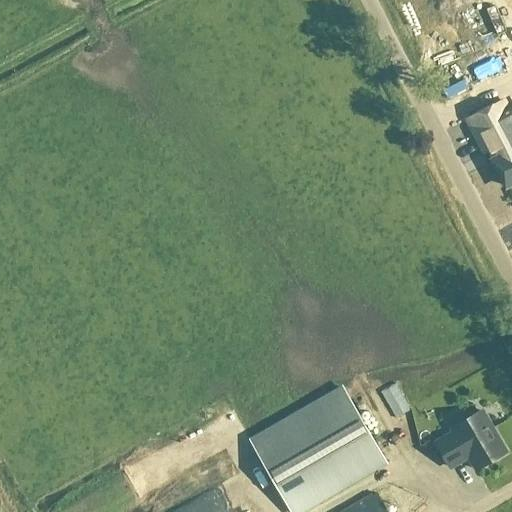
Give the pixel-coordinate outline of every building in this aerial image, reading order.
[(468,73),(509,59),(500,30),(458,44),(468,73)] [(511,117),(511,118),(504,103),(468,122),(493,168),(498,166),(509,187),(511,184),(511,117)] [(387,394),(401,421),(415,414),(401,387),(387,394)] [(344,389),(251,442),(291,511),(299,511),(386,462),(344,389)] [(505,454),(482,412),(452,429),(454,433),(436,443),(449,468),(468,457),(476,471),(505,454)] [(387,511),(377,494),(345,511),(387,511)]
